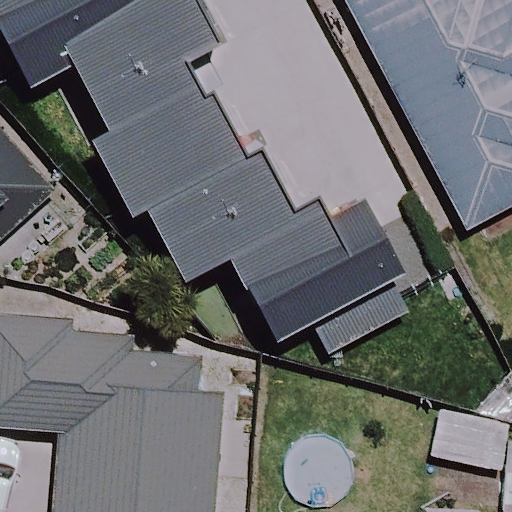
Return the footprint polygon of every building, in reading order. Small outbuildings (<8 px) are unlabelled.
[(0,0),(0,44),(30,95),(70,72),(52,40),(122,0),(0,0)] [(398,280),(354,204),(319,225),(306,204),(286,216),(247,149),(238,154),(184,59),(213,42),(188,0),(122,0),(52,40),(70,72),(106,133),(90,142),(132,215),(148,206),(186,273),(221,253),(277,350),(313,329),(331,361),(416,311),(398,280)] [(511,0),(347,0),(469,228),(511,205),(511,0)] [(0,135),(0,248),(57,194),(0,135)] [(193,395),(195,360),(124,357),(125,335),(0,329),(0,433),(64,436),(61,511),(211,511),(217,396),(193,395)] [(511,424),(440,409),(429,457),(511,475),(511,424)]
